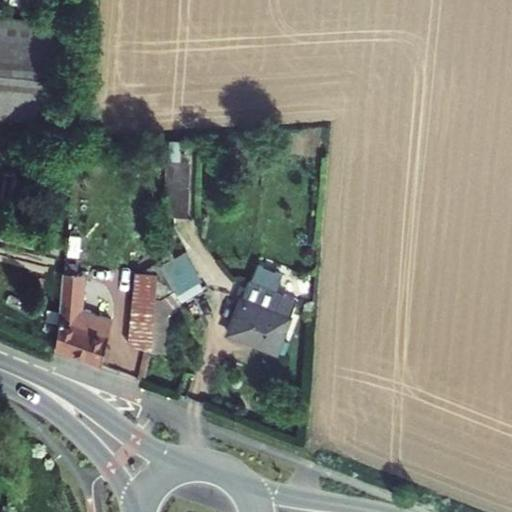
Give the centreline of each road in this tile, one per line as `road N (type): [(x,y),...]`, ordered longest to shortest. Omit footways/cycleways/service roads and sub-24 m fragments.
road 1 (secondary): [(191,463),(149,446),(83,399),(0,368)]
road 2 (secondary): [(0,368),(93,447),(134,511)]
road 3 (secondary): [(387,511),(239,480)]
